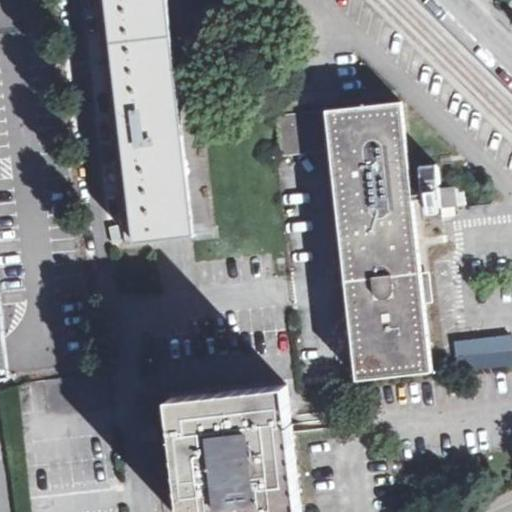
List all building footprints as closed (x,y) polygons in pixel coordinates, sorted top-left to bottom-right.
[(107,0),(135,244),(172,240),(205,237),(193,137),(177,0),(107,0)] [(421,287),(401,103),(326,111),(339,236),(356,378),(431,370),(428,346),(423,304),(421,287)] [(312,113),(274,117),(279,158),(316,154),(312,113)] [(422,200),(425,200),(426,214),(432,214),(438,213),(436,199),(440,199),(441,208),(466,206),(465,197),(463,185),(438,188),(434,165),(418,167),(422,200)] [(0,380),(11,379),(7,352),(5,336),(0,288),(0,380)] [(466,340),(454,341),(457,371),(511,364),(511,343),(511,334),(493,337),(466,340)] [(300,511),(286,386),(170,400),(183,511),(300,511)]
